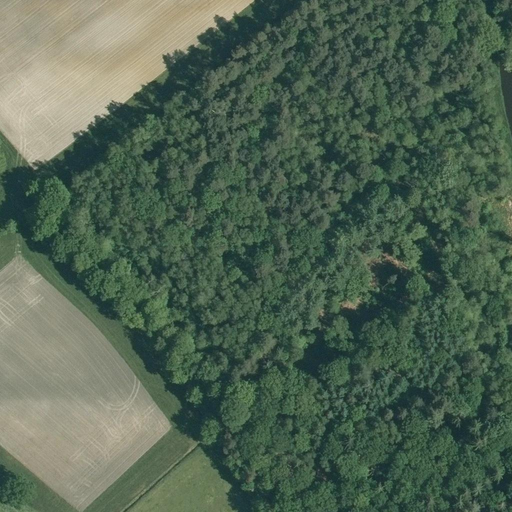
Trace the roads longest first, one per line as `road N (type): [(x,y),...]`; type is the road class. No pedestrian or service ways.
road 1 (track): [(319,0),(244,87),(221,144),(217,192),(253,254),(259,325),(275,347),(333,373),(511,420)]
road 2 (track): [(285,511),(249,447),(145,309),(46,212)]
